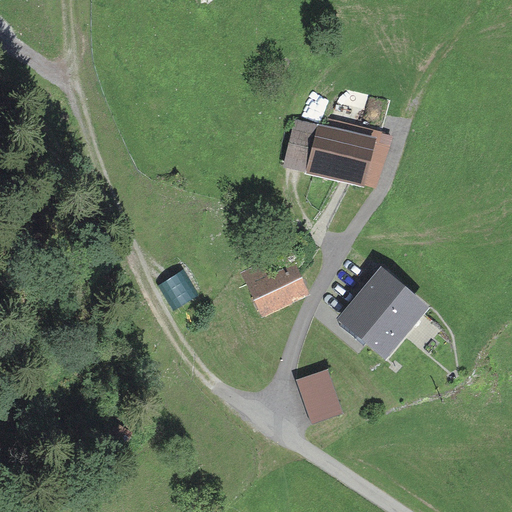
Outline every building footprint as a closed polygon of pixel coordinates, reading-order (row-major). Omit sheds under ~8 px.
[(293,123),(281,169),(369,191),(381,146),(293,123)] [(288,258),(243,281),(260,313),(305,291),(288,258)] [(383,276),(346,319),(384,352),(422,309),(383,276)] [(179,317),(200,305),(186,281),(166,293),(179,317)] [(313,435),(345,425),(331,379),(298,389),(313,435)]
